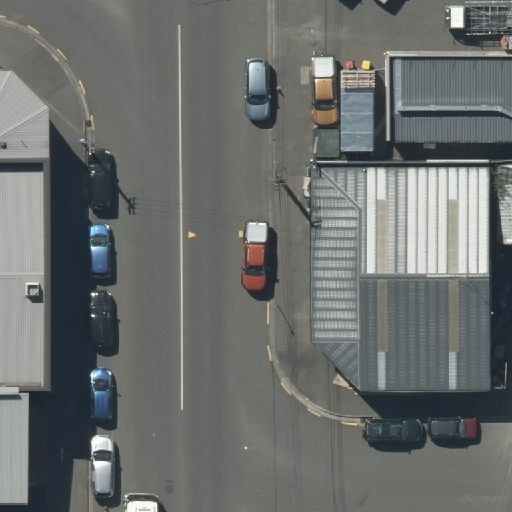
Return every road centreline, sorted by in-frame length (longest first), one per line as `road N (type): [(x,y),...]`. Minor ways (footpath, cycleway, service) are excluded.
road 1 (unclassified): [(176,0),(184,457)]
road 2 (residential): [(184,457),(511,459)]
